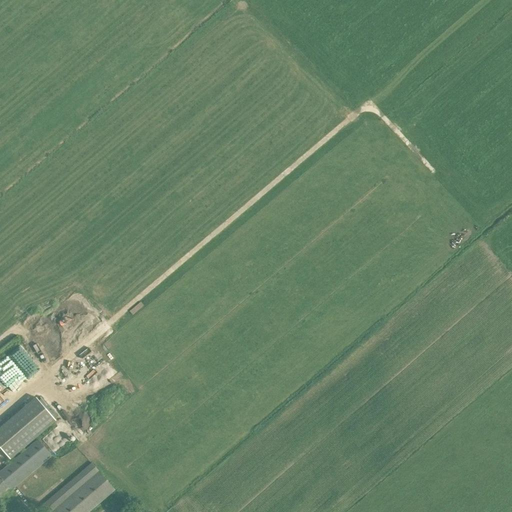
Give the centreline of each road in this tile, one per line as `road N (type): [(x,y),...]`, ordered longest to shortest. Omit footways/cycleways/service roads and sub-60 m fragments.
road 1 (track): [(0,416),(367,104),(434,172)]
road 2 (track): [(367,104),(483,0)]
